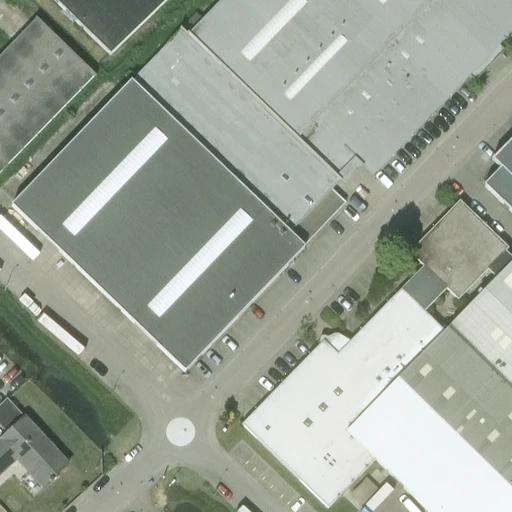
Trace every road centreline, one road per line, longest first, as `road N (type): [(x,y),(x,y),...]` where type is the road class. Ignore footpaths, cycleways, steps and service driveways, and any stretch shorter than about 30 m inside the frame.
road 1 (unclassified): [(174,434),(511,84)]
road 2 (unclassified): [(174,434),(0,262)]
